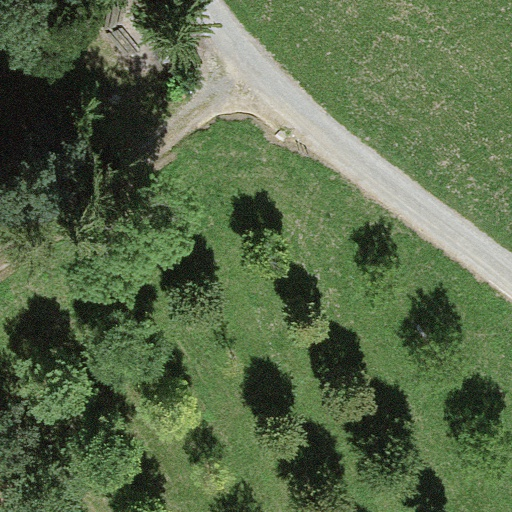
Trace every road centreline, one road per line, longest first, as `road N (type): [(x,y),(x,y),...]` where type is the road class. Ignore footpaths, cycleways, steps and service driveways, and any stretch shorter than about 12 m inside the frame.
road 1 (track): [(257,81),(511,273)]
road 2 (track): [(0,242),(257,81)]
